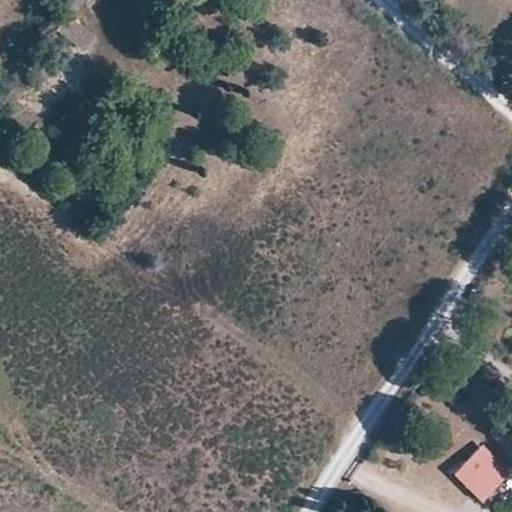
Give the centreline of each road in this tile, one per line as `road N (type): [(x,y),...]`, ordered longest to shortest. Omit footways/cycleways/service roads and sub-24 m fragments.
road 1 (track): [(511,206),(311,511)]
road 2 (track): [(381,0),(511,111)]
